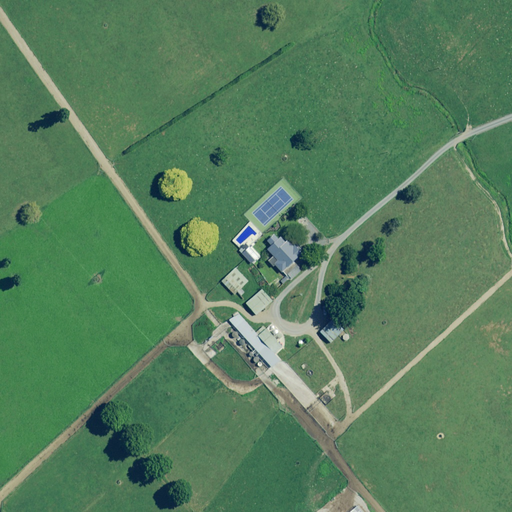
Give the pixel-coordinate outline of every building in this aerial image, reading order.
[(287,276),(281,281),(284,285),(290,280),(291,282),(294,280),(304,270),(296,261),(304,254),(296,245),(294,246),(289,240),(287,242),(282,237),(280,239),(276,234),(269,241),(273,246),(269,249),(275,256),(269,261),(274,267),(276,265),(287,276)] [(260,258),(248,245),(241,251),(252,264),(260,258)] [(250,282),(237,268),(223,282),(236,295),(250,282)] [(274,301),(264,289),(247,303),(258,315),(274,301)] [(257,333),(238,311),(234,315),(235,317),(231,321),(251,344),(249,346),(253,351),(264,364),(271,371),(282,361),(276,354),(284,347),(265,326),(257,333)] [(345,331),(334,320),(322,332),(332,343),(345,331)] [(329,392),(322,399),(329,406),(336,400),(329,392)] [(351,481),(344,473),(328,486),(334,494),(351,481)]
